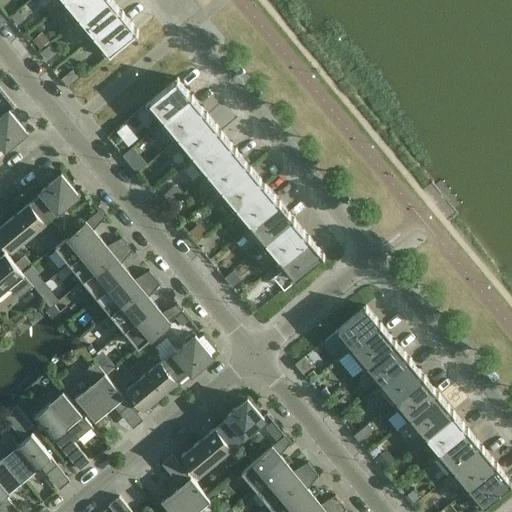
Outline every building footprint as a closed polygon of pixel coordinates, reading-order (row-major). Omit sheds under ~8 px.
[(65,0),(62,3),(76,21),(101,0),(65,0)] [(101,0),(76,21),(91,38),(121,14),(109,0),(101,0)] [(121,14),(91,38),(106,57),(136,32),(121,14)] [(146,105),(161,123),(190,98),(175,80),(146,105)] [(13,108),(31,93),(21,83),(4,98),(13,108)] [(161,123),(175,140),(205,116),(190,98),(161,123)] [(0,147),(5,144),(6,146),(26,129),(9,109),(0,116),(0,147)] [(175,140),(190,158),(220,133),(205,116),(175,140)] [(190,158),(204,175),(234,151),(220,133),(190,158)] [(322,134),(314,140),(324,154),(332,148),(322,134)] [(204,175),(219,193),(249,168),(234,151),(204,175)] [(219,193),(233,210),(263,186),(249,168),(219,193)] [(43,190),(29,202),(46,222),(62,209),(60,207),(78,192),(62,172),(42,189),(43,190)] [(233,210),(248,228),(278,203),(263,186),(233,210)] [(46,222),(29,202),(0,226),(0,235),(12,250),(46,222)] [(248,228),(263,246),(292,221),(278,203),(248,228)] [(55,245),(70,263),(101,237),(93,228),(96,225),(97,226),(105,216),(100,209),(100,208),(55,245)] [(212,233),(224,224),(216,214),(204,224),(212,233)] [(263,246),(277,263),(307,239),(292,221),(263,246)] [(70,263),(83,279),(127,243),(122,236),(111,242),(112,244),(108,246),(101,237),(70,263)] [(307,239),(277,263),(292,281),(322,257),(307,239)] [(83,279),(97,296),(128,270),(121,261),(123,258),(125,259),(133,249),(127,243),(83,279)] [(0,292),(8,286),(9,287),(10,286),(19,297),(34,285),(0,244),(0,292)] [(97,296),(111,312),(155,276),(149,269),(138,276),(139,277),(136,279),(128,270),(97,296)] [(111,312),(125,329),(156,303),(148,294),(151,291),(152,292),(160,283),(155,276),(111,312)] [(156,303),(125,329),(139,346),(167,323),(183,309),(182,309),(177,303),(166,309),(167,310),(163,312),(156,303)] [(334,332),(349,350),(379,326),(364,307),(334,332)] [(349,350),(364,368),(393,343),(379,326),(349,350)] [(176,347),(160,360),(177,380),(191,369),(192,370),(212,354),(196,334),(177,349),(176,347)] [(364,368),(378,385),(408,361),(393,343),(364,368)] [(296,363),(303,372),(312,365),(305,356),(296,363)] [(87,379),(89,382),(91,384),(90,384),(91,385),(78,396),(77,395),(76,396),(95,419),(97,418),(96,417),(108,407),(109,408),(111,407),(110,405),(113,403),(120,412),(131,403),(96,360),(89,366),(88,368),(87,370),(86,373),(86,376),(87,379)] [(177,380),(160,360),(127,388),(143,408),(177,380)] [(378,385),(393,403),(423,378),(408,361),(378,385)] [(393,403),(407,420),(437,396),(423,378),(393,403)] [(54,437),(60,445),(80,469),(90,460),(74,441),(77,438),(78,439),(80,438),(79,437),(91,427),(92,428),(94,427),(63,390),(62,391),(63,392),(50,403),(49,401),(48,403),(49,404),(36,414),(36,413),(34,414),(54,437)] [(407,420),(422,438),(452,413),(437,396),(407,420)] [(229,415),(216,427),(232,447),(248,434),(246,432),(265,417),(248,397),(228,413),(229,415)] [(26,413),(13,424),(21,434),(34,423),(26,413)] [(422,438),(436,456),(466,431),(452,413),(422,438)] [(354,434),(359,440),(373,429),(369,423),(354,434)] [(232,447),(216,427),(182,455),(198,475),(232,447)] [(436,456),(451,473),(481,449),(466,431),(436,456)] [(8,433),(0,439),(0,451),(23,479),(24,479),(23,477),(35,467),(36,468),(37,467),(36,466),(40,463),(47,472),(58,464),(51,456),(32,432),(31,433),(31,434),(19,445),(18,444),(17,444),(8,433)] [(242,470),(256,488),(287,462),(279,453),(282,450),(283,451),(292,441),(286,434),(287,434),(286,433),(242,470)] [(451,473),(466,491),(495,466),(481,449),(451,473)] [(23,479),(0,451),(0,452),(4,457),(0,460),(0,509),(2,511),(20,511),(4,492),(7,490),(8,491),(10,490),(9,489),(21,479),(22,480),(23,479)] [(162,500),(172,511),(192,511),(194,511),(195,511),(197,510),(196,510),(208,499),(209,500),(211,499),(173,454),(162,463),(181,486),(178,488),(177,487),(176,488),(177,489),(164,500),(163,499),(162,500)] [(256,488),(270,504),(314,468),(308,461),(297,467),(298,469),(294,471),(287,462),(256,488)] [(495,466),(466,491),(481,509),(510,484),(495,466)] [(270,504),(276,511),(294,511),(314,495),(307,486),(310,483),(311,484),(319,474),(314,468),(270,504)] [(294,511),(327,511),(341,501),(336,494),(325,501),(326,502),(322,504),(314,495),(294,511)] [(443,511),(472,511),(474,511),(463,497),(443,511)] [(327,511),(342,511),(347,508),(341,501),(327,511)]
